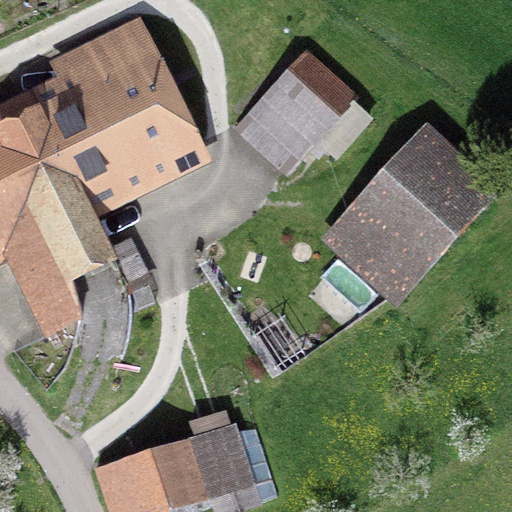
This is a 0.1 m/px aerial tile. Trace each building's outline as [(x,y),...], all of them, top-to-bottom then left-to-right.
[(71,208),(98,262),(112,254),(86,197),(187,151),(135,39),(66,71),(79,100),(27,123),(30,124),(71,208)] [(290,172),(351,102),(303,61),(243,131),(290,172)] [(71,208),(30,124),(27,123),(0,135),(0,263),(9,259),(28,292),(46,336),(80,321),(62,275),(98,262),(71,208)] [(459,166),(445,181),(419,158),(337,250),(393,300),(489,193),(459,166)] [(220,279),(191,298),(229,358),(258,339),(220,279)] [(129,449),(95,460),(111,511),(158,511),(216,494),(204,455),(137,476),(129,449)]
